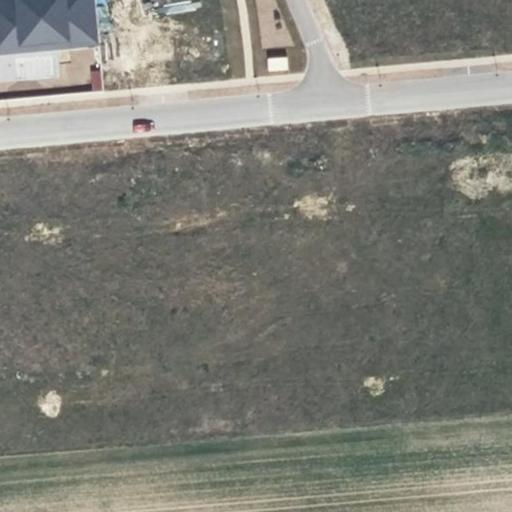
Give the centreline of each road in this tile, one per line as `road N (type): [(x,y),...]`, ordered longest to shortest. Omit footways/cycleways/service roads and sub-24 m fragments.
road 1 (residential): [(0,333),(342,301)]
road 2 (residential): [(0,126),(326,102)]
road 3 (residential): [(342,301),(326,102)]
road 4 (residential): [(326,102),(511,85)]
